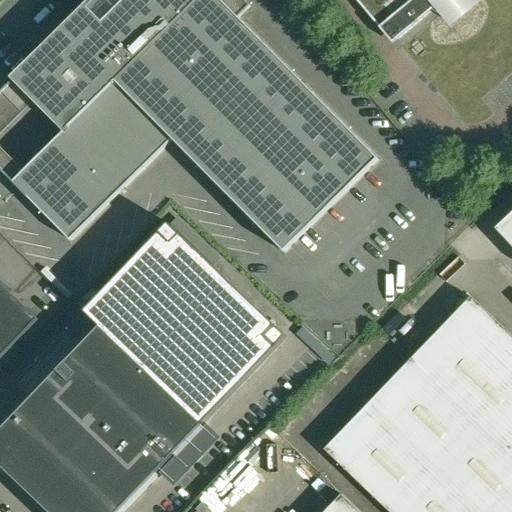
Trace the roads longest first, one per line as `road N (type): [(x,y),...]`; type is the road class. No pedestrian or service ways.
road 1 (unknown): [(289,281),(173,180),(141,195),(94,263),(77,268),(37,248),(0,210)]
road 2 (unknown): [(289,281),(321,308),(347,308),(410,253),(435,217),(412,175)]
road 3 (unknown): [(346,0),(452,137),(479,141),(511,116)]
road 4 (unknown): [(253,0),(412,175)]
road 5 (unknown): [(412,175),(348,248),(289,281)]
road 6 (unknown): [(367,511),(338,483),(310,479),(271,511)]
